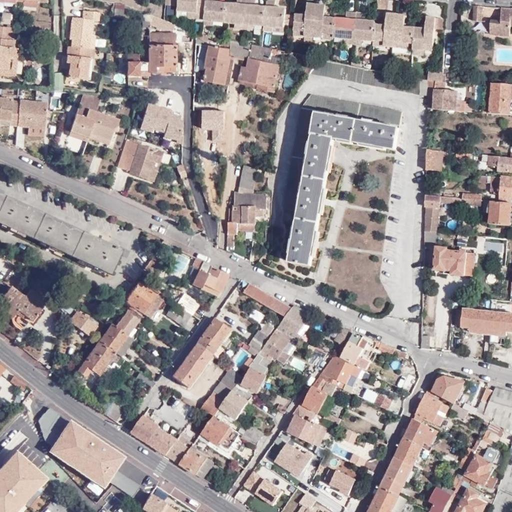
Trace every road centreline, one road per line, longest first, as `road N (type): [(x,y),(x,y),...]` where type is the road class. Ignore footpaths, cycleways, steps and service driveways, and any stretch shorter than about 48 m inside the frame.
road 1 (residential): [(239,270),(433,359)]
road 2 (residential): [(239,270),(118,437)]
road 3 (unknown): [(0,237),(99,283),(120,273),(139,224)]
road 4 (residential): [(328,355),(223,505)]
road 5 (residential): [(356,511),(433,359)]
road 6 (secondary): [(0,352),(118,437)]
road 7 (secondary): [(118,437),(223,505)]
